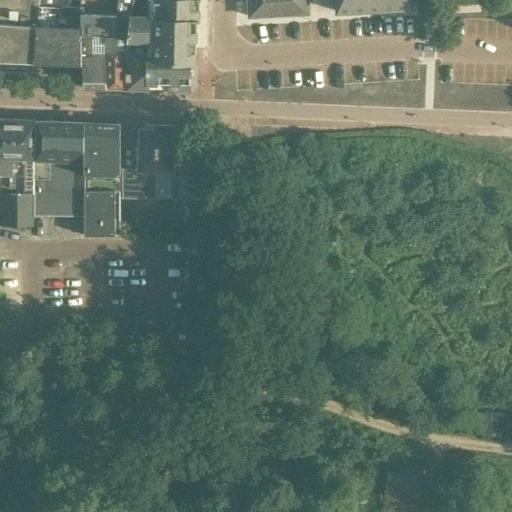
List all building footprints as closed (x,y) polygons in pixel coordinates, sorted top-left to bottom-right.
[(0,0),(0,61),(33,63),(37,0),(0,0)] [(57,64),(59,0),(37,0),(33,63),(57,64)] [(81,64),(80,0),(59,0),(57,64),(81,64)] [(106,88),(104,42),(105,41),(105,34),(115,35),(118,0),(80,0),(81,64),(82,88),(106,88)] [(125,88),(126,46),(127,46),(133,5),(133,0),(118,0),(115,35),(105,34),(105,41),(104,42),(106,88),(125,89),(125,88)] [(126,46),(125,88),(185,90),(195,80),(196,20),(198,20),(198,0),(147,0),(148,6),(133,5),(127,46),(126,46)] [(309,12),(307,0),(247,0),(249,16),(309,12)] [(334,0),(335,11),(411,7),(410,0),(334,0)] [(32,160),(34,121),(0,119),(0,187),(15,189),(15,193),(0,193),(0,225),(32,225),(32,216),(31,193),(23,193),(23,159),(32,160)] [(35,121),(34,121),(32,160),(33,215),(81,214),(81,182),(81,167),(81,122),(35,121)] [(118,123),(84,122),(84,216),(84,236),(114,236),(114,196),(119,196),(118,123)] [(121,128),(121,124),(119,124),(122,188),(123,198),(154,198),(155,170),(173,170),(174,126),(174,125),(155,125),(155,129),(140,129),(121,128)]
